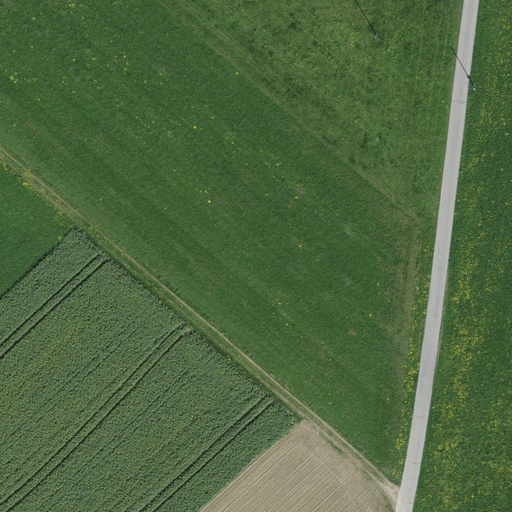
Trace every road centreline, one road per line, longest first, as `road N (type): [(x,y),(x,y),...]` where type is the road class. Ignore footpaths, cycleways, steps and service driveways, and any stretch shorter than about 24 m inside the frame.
road 1 (track): [(0,156),(403,507)]
road 2 (residential): [(469,0),(402,511)]
